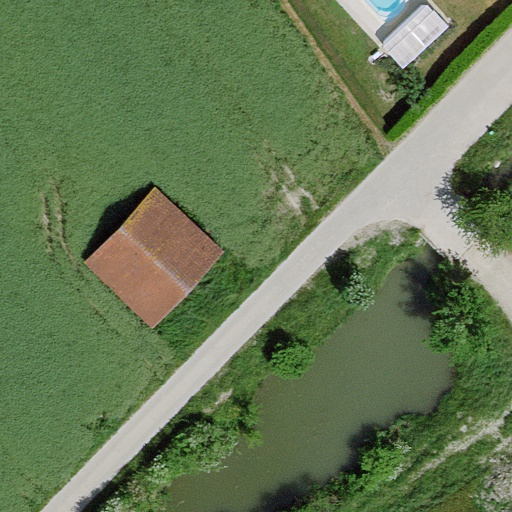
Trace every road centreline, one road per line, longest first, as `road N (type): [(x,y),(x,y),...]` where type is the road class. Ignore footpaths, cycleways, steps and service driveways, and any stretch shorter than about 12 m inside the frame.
road 1 (track): [(65,511),(397,169),(437,208)]
road 2 (residential): [(511,48),(397,169)]
